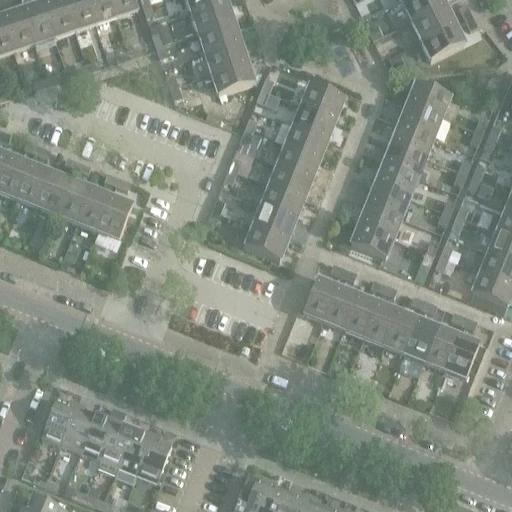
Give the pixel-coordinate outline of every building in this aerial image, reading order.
[(63,0),(43,7),(55,43),(75,36),(63,0)] [(85,0),(64,0),(63,0),(75,36),(96,29),(85,0)] [(108,0),(85,0),(96,29),(116,23),(108,0)] [(132,0),(108,0),(116,23),(138,15),(132,0)] [(148,0),(138,0),(142,10),(151,8),(148,0)] [(224,0),(184,0),(190,17),(226,5),(224,0)] [(439,0),(414,0),(401,7),(410,27),(445,10),(439,0)] [(226,5),(190,17),(197,38),(233,25),(226,5)] [(43,7),(22,14),(35,50),(55,43),(43,7)] [(151,8),(142,10),(147,23),(155,20),(151,8)] [(458,12),(464,24),(472,20),(466,8),(458,12)] [(445,10),(410,27),(420,46),(454,29),(445,10)] [(22,14),(2,21),(14,57),(35,50),(22,14)] [(472,20),(464,24),(469,35),(477,31),(472,20)] [(2,21),(0,21),(0,61),(14,57),(2,21)] [(233,25),(197,38),(204,58),(240,46),(233,25)] [(454,29),(420,46),(430,66),(464,50),(454,29)] [(160,36),(152,39),(156,51),(164,49),(160,36)] [(240,46),(204,58),(211,79),(247,67),(240,46)] [(156,51),(160,64),(169,61),(164,49),(156,51)] [(140,51),(127,55),(130,64),(143,59),(140,51)] [(115,59),(118,68),(130,64),(127,55),(115,59)] [(98,65),(87,69),(86,69),(89,78),(101,73),(98,65)] [(247,67),(211,79),(218,100),(254,88),(247,67)] [(74,73),(77,81),(89,78),(86,69),(74,73)] [(174,78),(166,81),(170,92),(178,90),(174,78)] [(58,79),(46,82),(46,83),(48,91),(60,87),(58,79)] [(265,82),(260,95),(268,98),(273,86),(265,82)] [(33,87),(36,95),(48,91),(46,83),(33,87)] [(415,88),(407,109),(441,123),(449,102),(415,88)] [(11,90),(3,92),(8,105),(16,102),(11,90)] [(178,90),(170,92),(174,105),(182,102),(178,90)] [(309,90),(300,111),(336,125),(344,104),(309,90)] [(268,98),(260,95),(256,106),(264,109),(268,98)] [(407,109),(399,129),(433,143),(441,123),(407,109)] [(336,125),(300,111),(292,131),(328,145),(336,125)] [(249,123),(245,135),(253,138),(257,126),(249,123)] [(479,124),(474,136),(482,139),(487,127),(479,124)] [(399,129),(391,149),(425,163),(433,143),(399,129)] [(493,130),(488,141),(496,145),(500,133),(493,130)] [(328,145),(292,131),(284,151),(320,166),(328,145)] [(11,140),(0,135),(0,145),(7,148),(11,140)] [(253,138),(245,135),(240,146),(248,150),(253,138)] [(482,139),(474,136),(470,148),(477,151),(482,139)] [(496,145),(488,141),(483,153),(492,156),(496,145)] [(39,151),(27,147),(23,155),(36,160),(39,151)] [(391,149),(382,169),(417,183),(425,163),(391,149)] [(51,156),(39,151),(36,160),(47,164),(51,156)] [(320,166),(284,151),(276,171),(312,186),(320,166)] [(0,189),(11,162),(0,157),(0,189)] [(32,170),(11,162),(0,189),(0,198),(17,205),(32,170)] [(79,167),(67,162),(64,171),(76,176),(79,167)] [(241,166),(234,163),(228,176),(236,179),(241,166)] [(471,168),(463,164),(458,176),(466,179),(471,168)] [(91,172),(79,167),(76,176),(87,180),(91,172)] [(382,169),(375,189),(409,203),(417,183),(382,169)] [(52,178),(32,170),(17,205),(37,213),(52,178)] [(477,170),(472,182),(480,185),(484,173),(477,170)] [(312,186),(276,171),(268,192),(304,206),(312,186)] [(236,179),(228,176),(224,187),(232,190),(236,179)] [(466,179),(458,176),(454,188),(461,191),(466,179)] [(72,186),(52,178),(37,213),(57,221),(72,186)] [(119,183),(107,178),(104,187),(116,192),(119,183)] [(480,185),(472,182),(467,193),(475,196),(480,185)] [(131,188),(119,183),(116,192),(128,197),(131,188)] [(92,194),(72,186),(57,221),(77,229),(92,194)] [(375,189),(367,209),(401,223),(409,203),(375,189)] [(304,206),(268,192),(261,211),(296,226),(304,206)] [(112,202),(92,194),(77,229),(98,238),(112,202)] [(133,211),(112,202),(98,238),(119,246),(133,211)] [(225,207),(217,204),(213,216),(221,219),(225,207)] [(455,208),(447,205),(442,217),(450,219),(455,208)] [(367,209),(359,230),(393,243),(401,223),(367,209)] [(460,210),(456,222),(464,224),(468,213),(460,210)] [(296,226),(261,211),(253,232),(288,246),(296,226)] [(221,219),(213,216),(208,227),(216,230),(221,219)] [(450,219),(442,217),(438,228),(445,231),(450,219)] [(511,220),(504,218),(496,238),(511,243),(511,220)] [(464,224),(456,222),(451,233),(459,237),(464,224)] [(385,264),(393,243),(359,230),(350,250),(385,264)] [(288,246),(253,232),(244,253),(280,267),(288,246)] [(511,243),(496,238),(488,258),(511,267),(511,243)] [(431,245),(426,257),(434,260),(438,248),(431,245)] [(444,250),(440,262),(448,265),(452,254),(444,250)] [(452,254),(448,265),(456,268),(460,257),(452,253),(452,254)] [(429,271),(434,260),(426,257),(422,268),(429,271)] [(511,267),(488,258),(480,278),(511,290),(511,267)] [(448,265),(440,262),(435,273),(443,277),(444,273),(448,265)] [(448,265),(444,273),(452,276),(455,268),(448,265)] [(345,274),(333,269),(331,277),(342,281),(345,274)] [(356,279),(345,274),(342,281),(354,286),(356,279)] [(511,298),(511,290),(480,278),(472,299),(507,312),(511,298)] [(303,319),(324,327),(338,293),(317,285),(303,319)] [(385,290),(373,285),(370,293),(382,297),(385,290)] [(396,295),(385,290),(382,297),(393,302),(396,295)] [(358,301),(338,293),(324,327),(344,335),(358,301)] [(378,309),(358,301),(344,335),(364,343),(378,309)] [(425,306),(414,301),(411,309),(422,313),(425,306)] [(437,310),(425,306),(422,313),(434,318),(437,310)] [(398,317),(378,309),(364,343),(384,352),(398,317)] [(417,325),(398,317),(384,352),(404,360),(417,325)] [(466,322),(454,317),(451,325),(462,329),(466,322)] [(477,326),(466,322),(462,329),(474,334),(477,326)] [(404,360),(398,375),(418,383),(424,368),(438,333),(417,325),(404,360)] [(458,341),(438,333),(424,368),(444,376),(458,341)] [(479,349),(458,341),(444,376),(465,384),(479,349)] [(244,351),(241,357),(247,360),(250,353),(244,351)] [(41,443),(61,451),(78,409),(69,406),(67,411),(56,406),(41,443)] [(86,413),(78,409),(61,451),(80,458),(95,422),(84,418),(86,413)] [(112,412),(108,422),(115,425),(119,415),(112,412)] [(119,415),(115,425),(122,427),(126,418),(119,415)] [(105,426),(95,422),(80,458),(99,466),(115,425),(107,421),(105,426)] [(99,466),(96,472),(115,480),(132,437),(122,433),(124,428),(122,427),(115,425),(99,466)] [(115,480),(115,482),(133,489),(137,481),(153,440),(145,436),(143,441),(132,437),(115,480)] [(162,443),(153,440),(137,481),(157,489),(171,453),(160,448),(162,443)] [(48,484),(36,480),(33,488),(44,493),(48,484)] [(258,511),(269,486),(261,483),(259,488),(247,483),(235,511),(258,511)] [(59,489),(48,484),(44,493),(56,497),(59,489)] [(277,489),(269,486),(258,511),(281,511),(287,499),(275,494),(277,489)] [(85,499),(74,495),(71,503),(82,508),(85,499)] [(297,503),(287,499),(281,511),(302,511),(307,501),(299,498),(297,503)] [(93,511),(97,504),(85,499),(82,508),(93,511)] [(315,504),(307,501),(302,511),(319,511),(313,509),(315,504)] [(21,511),(20,511),(55,511),(31,502),(26,511),(21,511)]
